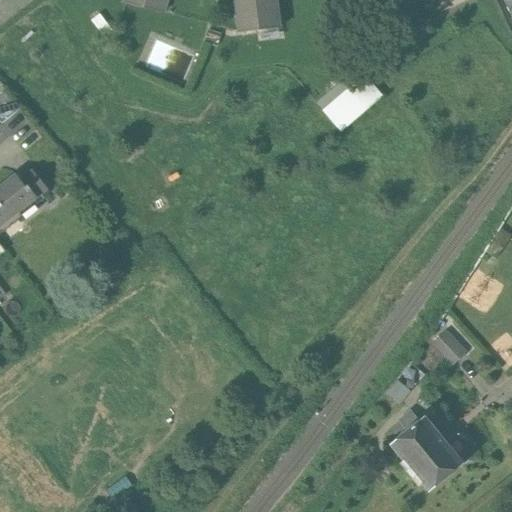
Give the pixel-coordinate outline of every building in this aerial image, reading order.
[(131,0),(130,6),(166,15),(169,0),(239,0),(243,33),(278,29),(274,0),(131,0)] [(511,0),(502,0),(511,20),(511,0)] [(365,67),(319,100),(341,131),(387,97),(365,67)] [(9,92),(0,99),(0,118),(5,126),(24,111),(9,92)] [(50,193),(35,174),(24,183),(29,190),(30,189),(40,201),(50,193)] [(20,178),(0,193),(0,232),(40,201),(30,189),(29,190),(24,183),(20,178)] [(508,238),(498,231),(485,252),(496,258),(508,238)] [(0,303),(9,296),(0,283),(0,303)] [(490,346),(505,367),(511,362),(511,333),(511,332),(490,346)] [(466,357),(448,336),(437,345),(454,366),(466,357)] [(421,421),(413,411),(400,422),(402,424),(393,432),(393,433),(386,439),(430,494),(464,466),(425,418),(421,421)]
